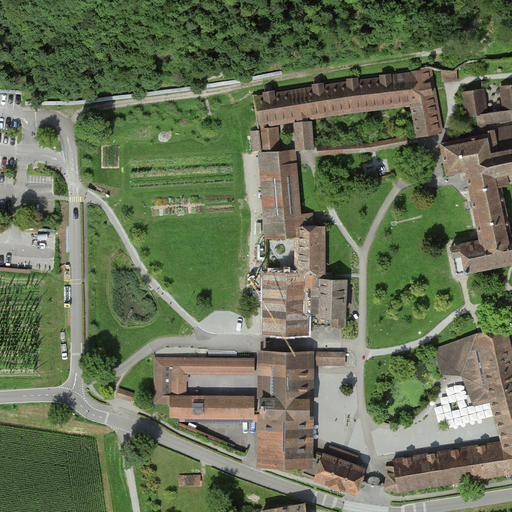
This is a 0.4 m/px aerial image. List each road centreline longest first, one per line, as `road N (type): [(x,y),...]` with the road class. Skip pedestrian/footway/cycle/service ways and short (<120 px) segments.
road 1 (tertiary): [(511,494),(405,511),(347,505),(93,414),(70,397),(0,397)]
road 2 (track): [(66,126),(91,109),(394,61)]
